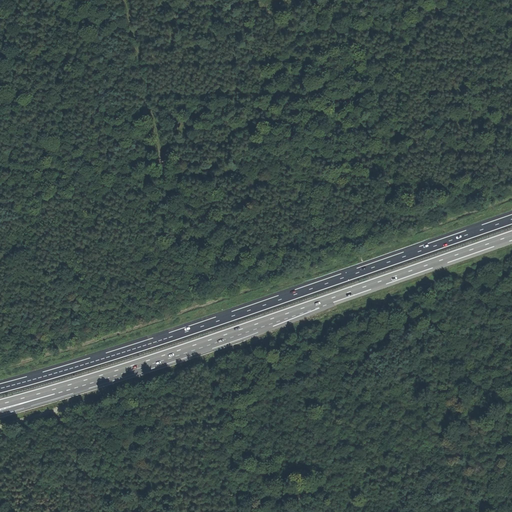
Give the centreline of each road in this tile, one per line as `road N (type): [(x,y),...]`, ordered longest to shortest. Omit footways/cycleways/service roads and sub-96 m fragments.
road 1 (track): [(511,256),(0,427)]
road 2 (track): [(0,368),(511,198)]
road 3 (motorway): [(511,218),(0,387)]
road 4 (motorway): [(105,373),(511,235)]
road 5 (track): [(124,0),(196,307)]
road 6 (track): [(0,165),(164,172)]
